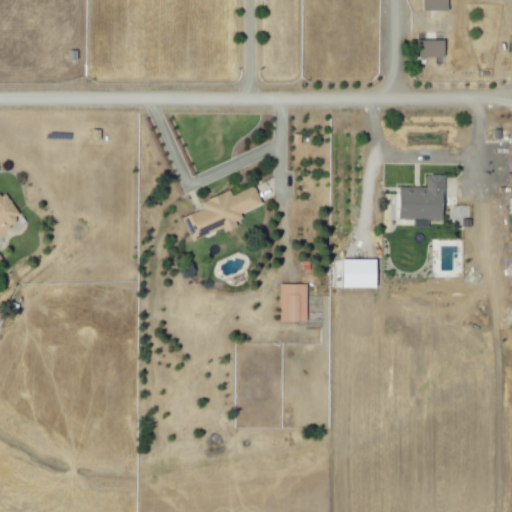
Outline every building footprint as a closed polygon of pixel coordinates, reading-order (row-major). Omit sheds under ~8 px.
[(443,0),(418,0),(418,11),(443,12),(443,0)] [(413,58),(440,57),(440,41),(412,41),(413,58)] [(439,175),(423,175),(423,188),(394,187),(393,219),(439,220),(439,175)] [(257,205),(250,187),(226,196),(224,192),(196,203),(199,210),(178,218),(187,241),(218,229),(219,232),(233,227),(231,222),(238,219),(236,213),(257,205)] [(0,229),(18,217),(0,191),(0,229)] [(336,288),(370,289),(371,261),(337,260),(336,288)] [(276,284),(275,321),(302,321),(303,284),(276,284)]
